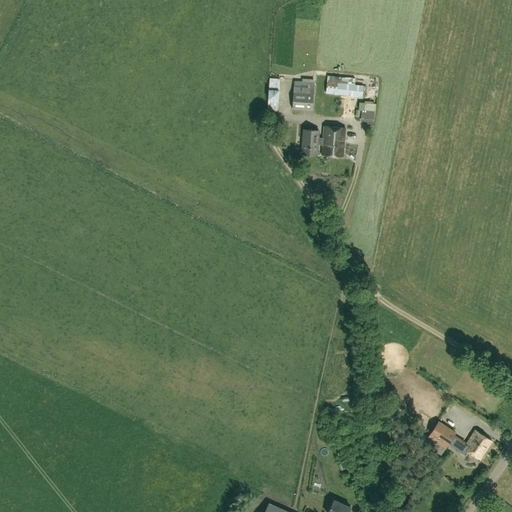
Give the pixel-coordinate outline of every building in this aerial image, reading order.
[(324,74),(323,93),(361,96),(363,85),(350,84),(351,76),(324,74)] [(266,77),(266,86),(276,87),(276,77),(266,77)] [(294,80),(292,108),(312,110),(314,82),(294,80)] [(276,110),(276,90),(264,90),(264,110),(276,110)] [(323,138),(318,137),(318,144),(323,145),(322,155),(343,157),(345,128),(324,126),(323,138)] [(318,144),(318,137),(319,130),(303,129),(302,154),(317,155),(318,144)] [(437,424),(428,437),(445,448),(454,435),(437,424)] [(480,460),(493,442),(474,429),(462,448),(480,460)] [(287,511),(269,504),(264,511),(348,511),(350,507),(334,500),(328,511),(287,511)]
